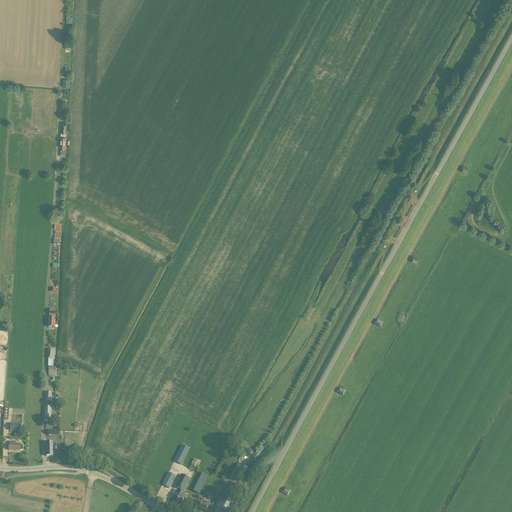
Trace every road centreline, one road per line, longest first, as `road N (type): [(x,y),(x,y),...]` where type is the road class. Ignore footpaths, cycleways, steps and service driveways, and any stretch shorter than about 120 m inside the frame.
road 1 (unclassified): [(252,511),(511,37)]
road 2 (unclassified): [(45,467),(59,123)]
road 3 (track): [(59,123),(65,0)]
